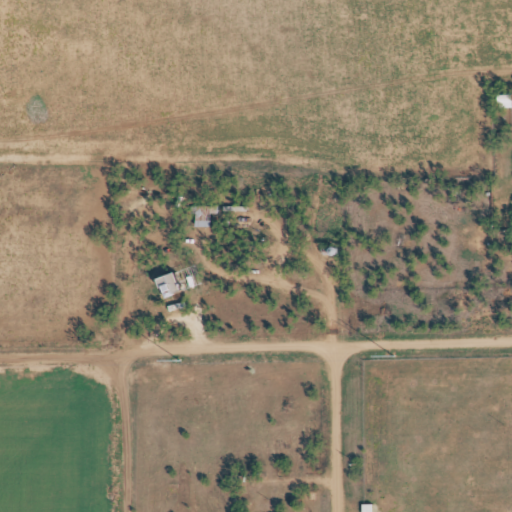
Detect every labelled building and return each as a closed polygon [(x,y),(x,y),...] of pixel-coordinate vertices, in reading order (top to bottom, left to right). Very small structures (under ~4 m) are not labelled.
[(201,215),(201,224),(217,224),(216,215),(201,215)] [(165,273),(168,281),(178,277),(182,288),(192,284),(185,265),(165,273)] [(161,297),(178,290),(171,272),(154,279),(161,297)] [(272,484),(272,511),(283,511),(283,484),(272,484)] [(272,511),(273,487),(263,487),(263,511),(272,511)]
